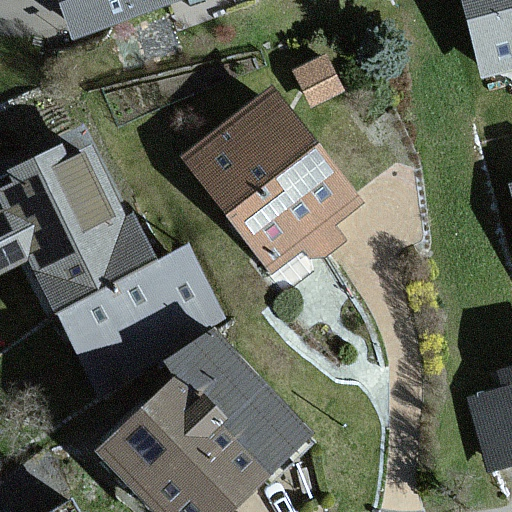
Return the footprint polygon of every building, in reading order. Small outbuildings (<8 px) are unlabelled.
[(167,0),(48,0),(63,39),(167,0)] [(511,0),(468,0),(486,70),(511,63),(511,0)] [(337,91),(321,58),(292,73),(308,105),(337,91)] [(351,204),(259,91),(176,158),(267,269),(297,245),(308,259),(330,241),(320,228),(351,204)] [(219,317),(182,250),(148,268),(83,150),(0,194),(0,212),(95,385),(219,317)] [(226,511),(311,433),(212,328),(162,375),(170,384),(91,457),(142,511),(226,511)] [(511,464),(511,370),(494,376),(499,393),(467,402),(487,472),(511,464)]
